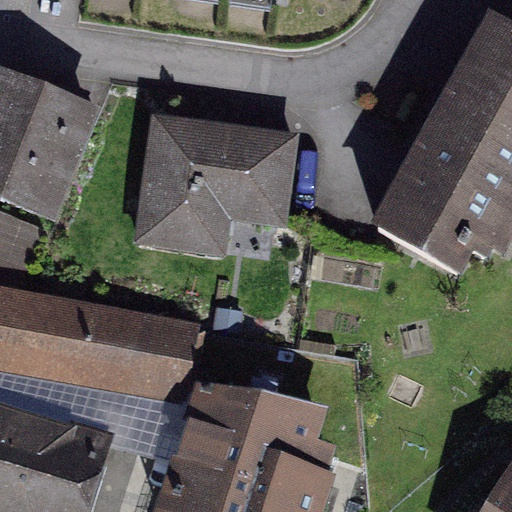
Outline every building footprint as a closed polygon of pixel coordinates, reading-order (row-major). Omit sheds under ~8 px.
[(511,56),(475,38),(369,248),(452,289),(468,258),(508,278),(511,269),(511,56)] [(94,115),(3,79),(0,87),(0,190),(56,212),(94,115)] [(289,144),(160,124),(142,238),(224,251),(230,209),(277,217),(289,144)] [(0,387),(195,416),(203,392),(188,388),(198,339),(13,304),(36,250),(0,235),(0,387)] [(324,427),(203,392),(195,416),(167,511),(314,511),(326,471),(312,467),(324,427)] [(87,511),(104,460),(0,426),(0,511),(87,511)] [(511,511),(511,459),(479,511),(511,511)]
